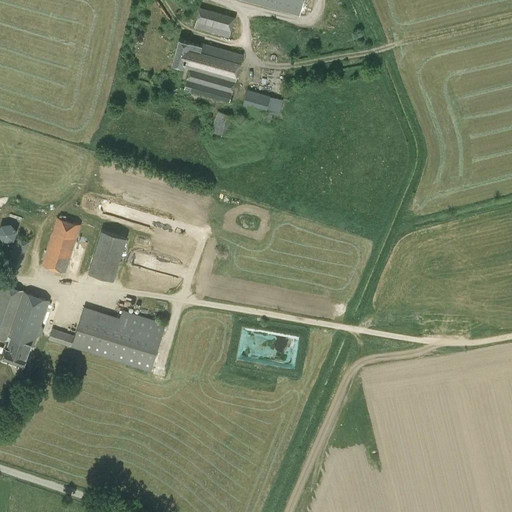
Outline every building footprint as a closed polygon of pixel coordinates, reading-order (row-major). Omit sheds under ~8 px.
[(251,0),(300,14),(303,0),(251,0)] [(229,37),(235,16),(199,6),(193,27),(229,37)] [(184,66),(190,68),(185,88),(230,101),(234,85),(243,53),(202,42),(201,44),(190,41),(190,42),(179,39),(173,63),(184,66)] [(247,89),(243,105),(265,111),(262,124),(269,126),(273,113),(278,115),(283,99),(270,96),(270,95),(247,89)] [(212,131),(227,135),(232,114),(217,111),(212,131)] [(81,224),(57,217),(52,233),(42,264),(66,271),(81,224)] [(0,223),(0,239),(14,240),(15,224),(0,223)] [(127,237),(102,229),(89,272),(114,280),(127,237)] [(17,272),(19,273),(30,241),(18,237),(7,269),(10,270),(10,271),(17,273),(17,272)] [(49,300),(4,284),(0,294),(0,338),(9,341),(7,347),(6,348),(2,358),(24,366),(31,346),(34,346),(37,335),(42,334),(44,328),(41,324),(49,300)] [(84,305),(73,347),(151,371),(151,369),(160,342),(166,323),(123,309),(120,317),(84,305)] [(49,337),(48,339),(71,346),(74,335),(52,328),(49,337)]
